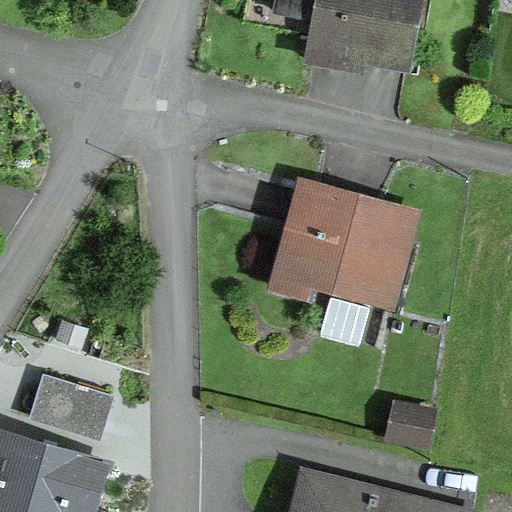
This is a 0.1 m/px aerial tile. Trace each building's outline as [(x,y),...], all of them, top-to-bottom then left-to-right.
[(311,20),(306,47),(405,65),(416,0),(272,0),(270,12),(311,20)] [(385,301),(408,218),(298,188),(275,272),(276,272),(271,292),(304,301),(310,280),(385,301)] [(355,346),(366,310),(326,299),(317,335),(355,346)] [(126,400),(53,381),(41,429),(114,447),(126,400)] [(430,416),(391,407),(384,437),(423,446),(430,416)] [(0,511),(85,511),(98,469),(0,441),(0,511)] [(342,490),(304,480),(295,511),(432,511),(369,496),(363,486),(353,483),(342,490)]
